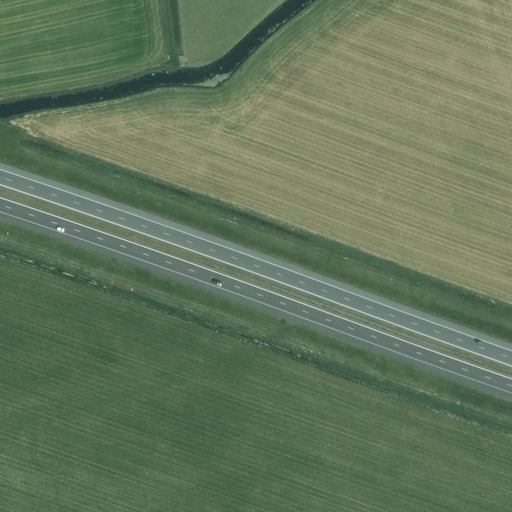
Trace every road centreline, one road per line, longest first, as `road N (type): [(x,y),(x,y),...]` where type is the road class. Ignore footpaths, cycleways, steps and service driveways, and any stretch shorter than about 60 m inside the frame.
road 1 (motorway): [(0,204),(511,386)]
road 2 (motorway): [(511,358),(0,177)]
